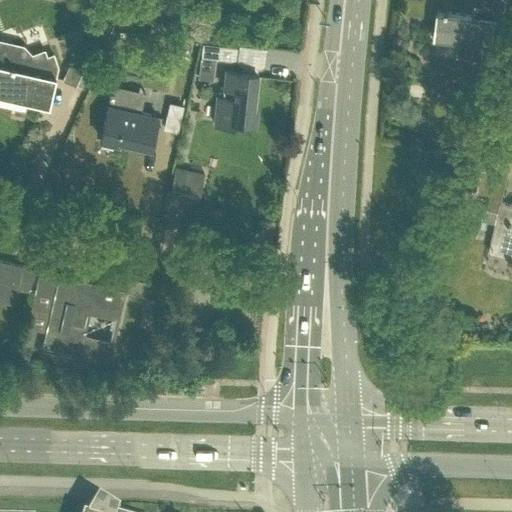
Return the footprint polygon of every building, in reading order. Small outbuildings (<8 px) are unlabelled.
[(483,0),(477,14),(451,11),(452,9),(447,8),(447,11),(439,10),(440,9),(438,8),(435,35),(436,36),(437,34),(460,37),(457,55),(480,56),(483,42),(485,43),(485,40),(494,41),(495,35),(503,37),(505,19),(501,14),(507,0),(483,0)] [(91,63),(99,45),(80,38),(62,79),(75,85),(86,61),(91,63)] [(0,93),(48,105),(57,65),(52,54),(44,57),(40,49),(29,55),(24,45),(0,39),(0,93)] [(237,46),(201,42),(200,56),(237,60),(240,65),(257,67),(257,66),(260,67),(264,63),(266,46),(237,43),(237,46)] [(253,106),(256,75),(257,71),(225,68),(223,86),(222,95),(216,95),(213,122),(233,124),(233,119),(254,121),(256,106),(253,106)] [(178,132),(184,104),(169,101),(163,128),(178,132)] [(139,111),(121,107),(118,118),(105,115),(100,137),(115,141),(116,137),(150,145),(157,114),(139,110),(139,111)] [(174,166),(168,194),(196,201),(202,173),(174,166)] [(511,256),(511,203),(501,201),(507,173),(495,171),(486,207),(498,210),(489,251),(511,256)] [(34,268),(0,259),(0,299),(13,303),(17,287),(28,290),(34,268)] [(89,311),(118,318),(125,289),(58,273),(42,345),(79,353),(89,311)]
